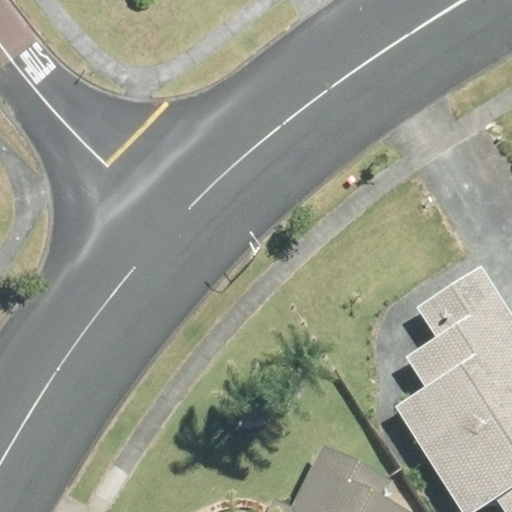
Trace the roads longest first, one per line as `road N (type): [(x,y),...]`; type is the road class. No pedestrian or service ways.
road 1 (tertiary): [(163,228),(399,31),(452,0)]
road 2 (tertiary): [(0,504),(104,308),(163,228)]
road 3 (residential): [(163,228),(0,44)]
